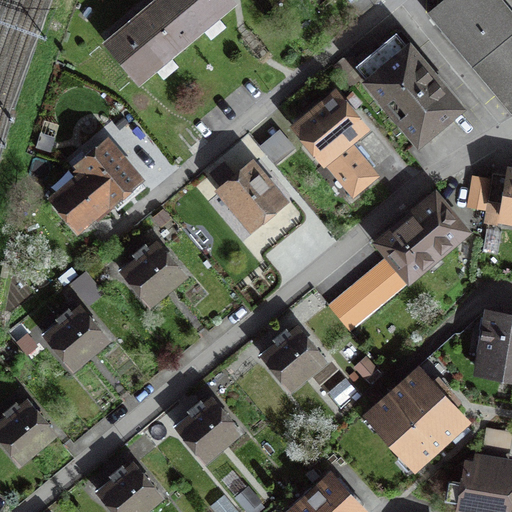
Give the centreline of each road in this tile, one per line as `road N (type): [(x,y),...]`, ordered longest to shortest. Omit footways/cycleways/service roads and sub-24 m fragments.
road 1 (residential): [(504,132),(409,194),(24,511)]
road 2 (residential): [(393,0),(134,217)]
